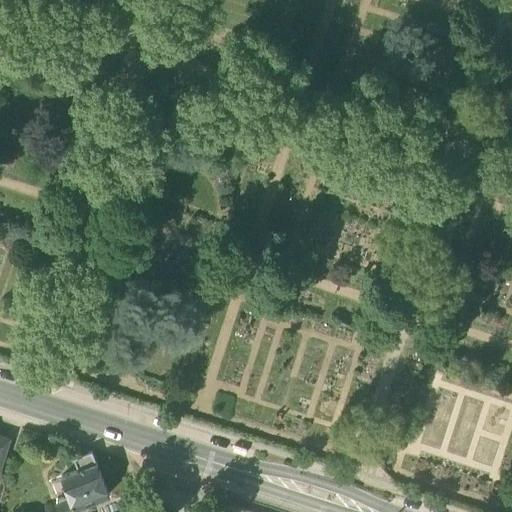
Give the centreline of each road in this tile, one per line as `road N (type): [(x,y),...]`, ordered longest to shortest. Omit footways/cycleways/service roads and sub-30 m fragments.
road 1 (tertiary): [(370,511),(153,443)]
road 2 (tertiary): [(153,443),(0,394)]
